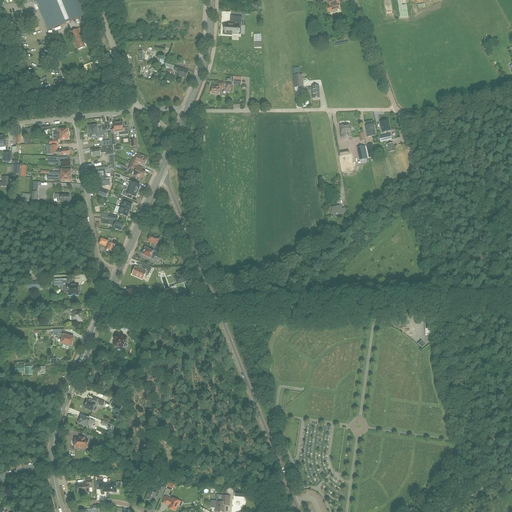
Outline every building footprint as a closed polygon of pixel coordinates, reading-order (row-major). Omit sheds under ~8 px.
[(36,0),(48,30),(87,15),(80,0),(36,0)] [(329,6),(327,7),(328,12),(340,9),(339,4),(340,4),(338,0),(328,0),(329,6)] [(436,3),(414,6),(415,16),(418,16),(417,8),(424,8),(425,15),(427,15),(426,8),(432,7),(432,13),(437,12),(436,3)] [(238,34),(238,25),(241,25),(241,21),(242,16),(236,16),(236,20),(232,20),(232,24),(226,24),(226,30),(224,30),(224,34),(232,35),(232,34),(238,34)] [(78,50),(85,47),(87,46),(80,28),(77,29),(71,32),(78,50)] [(169,59),(164,57),(163,59),(160,58),(158,64),(173,70),(175,64),(169,61),(169,59)] [(186,78),(188,71),(175,66),(174,70),(177,71),(176,74),(177,75),(185,78),(186,78)] [(141,78),(149,78),(149,79),(160,79),(160,70),(142,69),(141,78)] [(241,86),(242,77),(233,76),(233,85),(241,86)] [(231,90),(231,83),(218,82),(217,86),(211,86),(210,94),(219,94),(219,88),(223,89),(223,87),(226,87),(225,89),(231,90)] [(390,130),(388,120),(380,122),(382,132),(390,130)] [(119,136),(119,135),(118,121),(115,122),(115,123),(113,123),(113,126),(114,125),(114,127),(112,127),(113,130),(110,130),(111,137),(111,140),(111,145),(113,144),(113,145),(116,145),(116,142),(115,142),(114,134),(116,133),(116,137),(119,136)] [(119,135),(129,134),(128,128),(125,128),(124,126),(123,126),(123,125),(123,122),(121,122),(121,121),(118,121),(119,135)] [(110,130),(109,123),(104,124),(105,126),(97,127),(97,124),(92,125),(93,126),(89,126),(89,128),(88,128),(88,130),(89,130),(90,132),(98,132),(98,131),(107,130),(110,130)] [(351,130),(350,124),(341,125),(342,131),(342,137),(352,136),(352,130),(351,130)] [(367,137),(375,135),(373,124),(365,125),(367,137)] [(107,133),(107,130),(98,131),(98,132),(90,132),(90,135),(89,135),(89,137),(90,137),(90,138),(94,138),(94,139),(98,138),(98,136),(105,136),(105,134),(107,133)] [(68,134),(53,135),(53,140),(49,140),(49,144),(59,144),(58,140),(67,139),(67,137),(68,137),(68,134)] [(381,142),(391,139),(390,134),(380,136),(381,142)] [(389,152),(395,151),(393,143),(387,144),(389,152)] [(113,145),(113,144),(111,145),(105,146),(105,149),(106,153),(105,153),(106,156),(114,154),(113,145)] [(51,154),(61,153),(62,155),(69,155),(69,149),(57,150),(57,145),(50,146),(51,154)] [(359,160),(368,158),(365,145),(357,147),(359,160)] [(100,154),(105,153),(106,153),(105,149),(105,146),(101,146),(102,149),(100,150),(99,149),(91,150),(92,157),(101,155),(100,154)] [(10,162),(11,153),(3,152),(3,161),(10,162)] [(131,163),(137,166),(138,162),(144,164),(147,158),(138,154),(136,158),(133,157),(131,163)] [(70,159),(63,160),(63,157),(58,157),(54,157),(53,163),(59,164),(59,163),(62,163),(62,167),(70,166),(70,165),(71,165),(71,161),(70,161),(70,159)] [(137,166),(131,163),(129,168),(135,171),(133,176),(143,180),(145,173),(141,171),(143,168),(137,166)] [(115,169),(114,164),(110,165),(108,165),(108,167),(97,168),(97,171),(93,171),(94,180),(97,179),(97,183),(101,182),(102,186),(110,185),(110,182),(109,177),(106,178),(105,173),(109,172),(109,169),(115,169)] [(9,187),(9,176),(2,177),(2,183),(0,183),(1,187),(9,187)] [(140,185),(131,181),(131,182),(127,180),(126,183),(129,184),(127,187),(138,192),(139,190),(141,186),(140,186),(140,185)] [(138,192),(127,187),(126,190),(124,189),(121,195),(132,200),(133,197),(135,198),(136,197),(138,194),(137,194),(138,192)] [(29,202),(30,194),(22,193),(21,202),(29,202)] [(120,207),(129,211),(129,210),(130,211),(131,208),(130,208),(132,205),(126,203),(127,200),(122,198),(120,202),(121,203),(122,204),(120,207)] [(340,207),(340,206),(332,207),(332,211),(332,214),(333,214),(333,216),(346,213),(345,208),(341,208),(341,207),(340,207)] [(128,214),(129,211),(120,207),(118,213),(127,217),(127,216),(128,217),(129,214),(128,214)] [(117,221),(118,216),(109,215),(109,214),(103,213),(102,218),(108,219),(108,220),(117,221)] [(115,222),(112,221),(102,219),(101,223),(110,225),(114,226),(113,228),(121,231),(123,225),(116,222),(115,222)] [(149,238),(148,240),(148,241),(156,245),(158,242),(162,244),(164,240),(151,234),(150,238),(149,238)] [(112,242),(113,239),(109,238),(108,240),(102,238),(99,244),(107,247),(106,249),(112,251),(114,248),(116,244),(112,242)] [(153,260),(155,256),(161,259),(163,253),(157,251),(157,252),(150,249),(150,250),(145,248),(142,254),(146,256),(145,257),(149,259),(150,258),(153,260)] [(138,268),(135,267),(132,274),(143,279),(145,274),(149,275),(152,269),(145,266),(143,270),(138,268)] [(174,276),(177,284),(177,285),(180,284),(183,292),(180,293),(182,298),(189,296),(187,291),(186,291),(184,283),(187,282),(186,278),(185,275),(184,275),(183,272),(177,274),(177,275),(174,276)] [(68,285),(68,279),(53,279),(54,286),(64,286),(64,293),(68,293),(68,295),(70,295),(70,296),(71,297),(72,297),(73,296),(73,295),(79,295),(79,292),(80,292),(80,288),(79,288),(79,285),(68,285)] [(134,299),(135,297),(140,297),(140,289),(132,289),(132,290),(127,290),(127,293),(126,294),(126,296),(127,297),(131,297),(132,299),(134,299)] [(75,312),(75,309),(64,309),(64,313),(65,316),(73,316),(73,320),(77,320),(78,321),(81,321),(81,312),(75,312)] [(72,343),(73,341),(74,341),(74,340),(74,339),(74,338),(74,336),(72,336),(71,337),(64,335),(64,333),(64,329),(54,330),(54,335),(58,336),(63,338),(63,339),(61,339),(60,342),(62,343),(61,343),(63,344),(63,346),(63,347),(67,348),(68,348),(69,345),(71,346),(72,345),(73,345),(73,344),(72,343)] [(121,336),(117,334),(117,335),(115,336),(114,338),(115,340),(114,340),(116,341),(115,345),(123,348),(123,347),(125,348),(127,347),(128,345),(127,343),(125,343),(124,342),(126,338),(124,337),(124,336),(121,335),(121,336)] [(24,368),(24,365),(15,366),(16,372),(25,372),(25,375),(32,375),(32,371),(37,371),(37,374),(37,377),(42,376),(42,374),(45,374),(45,367),(37,367),(37,368),(32,368),(32,367),(24,368)] [(87,401),(86,401),(85,405),(84,408),(92,411),(93,411),(95,412),(97,407),(98,405),(103,407),(105,402),(99,400),(98,403),(90,400),(90,401),(87,400),(87,401)] [(120,410),(123,404),(112,400),(110,405),(120,410)] [(87,418),(82,416),(80,420),(79,419),(78,423),(79,423),(79,424),(87,427),(86,429),(90,430),(93,423),(94,424),(95,421),(90,419),(90,418),(87,417),(87,418)] [(110,429),(112,425),(102,421),(101,425),(103,426),(102,429),(107,431),(108,428),(110,429)] [(75,438),(75,440),(74,440),(74,441),(73,441),(73,442),(73,443),(73,444),(74,444),(74,445),(74,447),(87,449),(87,447),(96,448),(97,438),(92,437),(92,436),(87,436),(87,439),(84,439),(85,438),(80,437),(80,438),(75,438)] [(99,487),(99,490),(102,490),(102,492),(116,492),(116,484),(103,484),(103,477),(97,477),(97,480),(97,487),(99,487)] [(89,492),(89,488),(92,488),(92,486),(93,486),(92,480),(86,480),(86,484),(77,484),(77,493),(81,492),(81,495),(84,495),(85,494),(85,493),(89,492)] [(171,491),(174,485),(169,482),(168,484),(166,489),(171,491)] [(164,492),(165,488),(158,485),(154,493),(148,490),(145,498),(146,499),(147,500),(148,501),(149,500),(153,501),(155,496),(160,498),(163,492),(164,492)] [(229,505),(230,496),(217,495),(216,504),(215,504),(215,511),(224,511),(224,505),(229,505)] [(172,499),(165,496),(163,503),(169,506),(168,508),(175,511),(180,501),(173,498),(172,499)]
